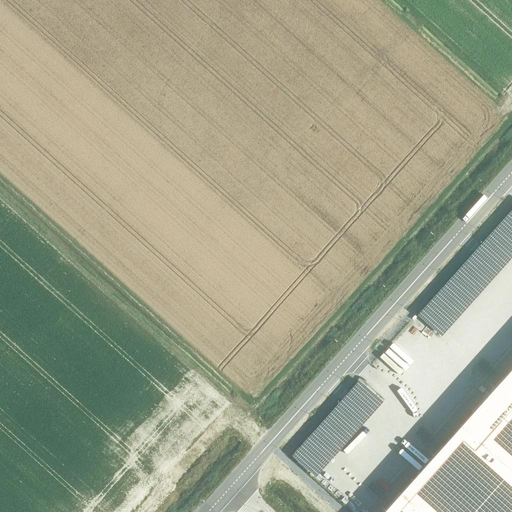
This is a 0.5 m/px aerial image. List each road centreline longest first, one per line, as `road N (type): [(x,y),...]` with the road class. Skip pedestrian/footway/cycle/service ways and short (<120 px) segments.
road 1 (unclassified): [(511,173),(209,511)]
road 2 (unknown): [(396,404),(511,285)]
